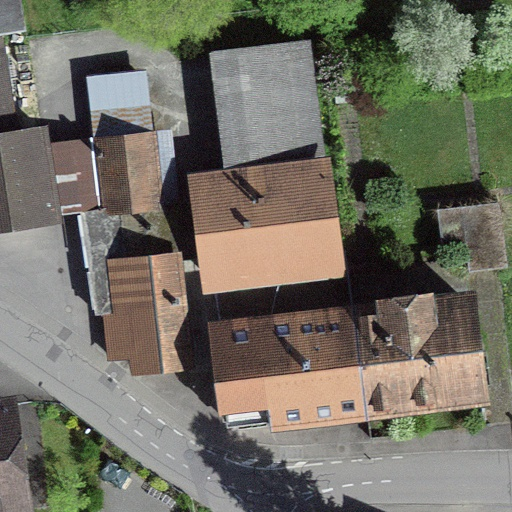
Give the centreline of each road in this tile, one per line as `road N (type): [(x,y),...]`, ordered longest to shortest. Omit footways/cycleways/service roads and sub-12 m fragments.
road 1 (residential): [(263,486),(0,320)]
road 2 (residential): [(511,495),(263,486)]
